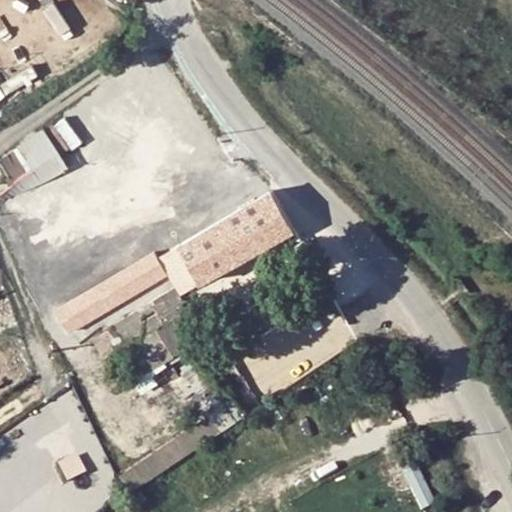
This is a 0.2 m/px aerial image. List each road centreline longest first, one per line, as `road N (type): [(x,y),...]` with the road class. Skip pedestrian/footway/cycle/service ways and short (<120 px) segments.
road 1 (unclassified): [(178,0),(189,47),(211,87),(405,297),(511,478)]
road 2 (unknown): [(251,133),(68,250),(43,289),(47,312)]
road 3 (unknown): [(188,43),(146,38),(118,50),(0,133)]
road 4 (unknown): [(47,312),(126,437)]
